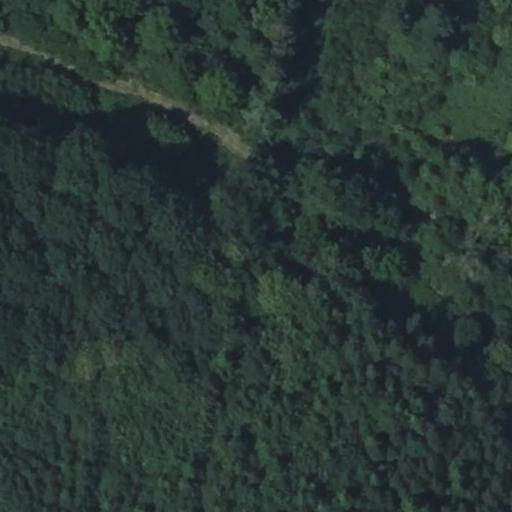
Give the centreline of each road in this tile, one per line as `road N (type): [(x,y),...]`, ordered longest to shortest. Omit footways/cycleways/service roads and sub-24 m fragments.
road 1 (track): [(198,511),(310,0)]
road 2 (track): [(272,194),(384,228),(511,319)]
